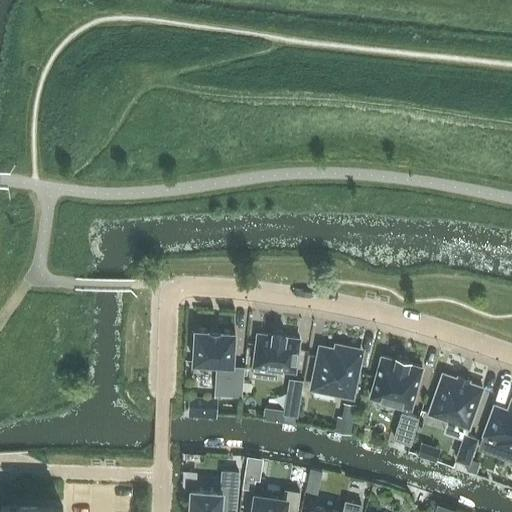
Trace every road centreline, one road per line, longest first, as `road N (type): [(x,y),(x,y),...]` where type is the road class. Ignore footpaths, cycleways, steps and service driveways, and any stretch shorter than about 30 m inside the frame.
road 1 (residential): [(167,288),(308,299),(511,356)]
road 2 (residential): [(167,288),(161,511)]
